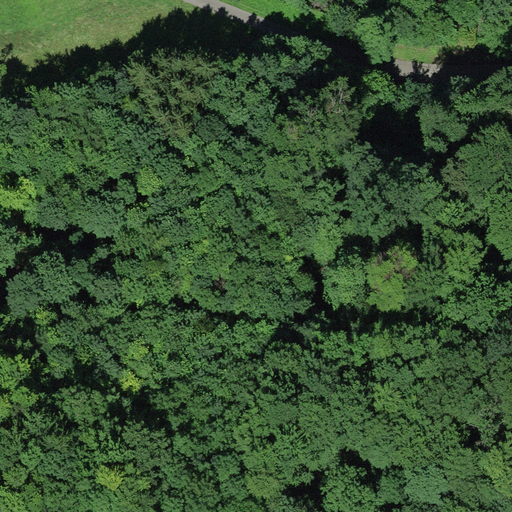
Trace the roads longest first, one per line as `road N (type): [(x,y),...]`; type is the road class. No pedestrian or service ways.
road 1 (track): [(511,378),(321,337),(0,308)]
road 2 (track): [(511,80),(349,58),(189,0)]
